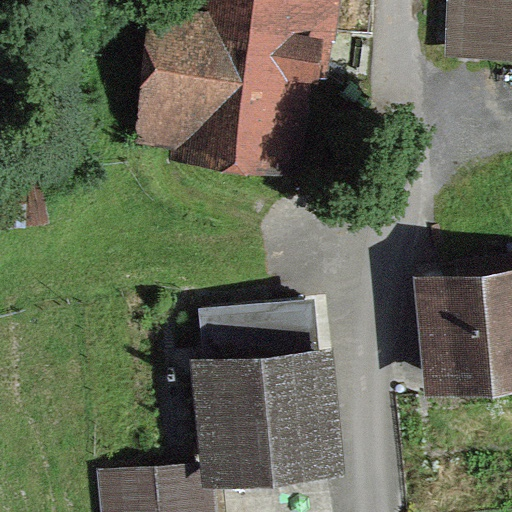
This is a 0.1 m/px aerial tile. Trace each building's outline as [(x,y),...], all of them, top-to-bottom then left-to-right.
[(336,0),(228,0),(225,51),(138,45),(130,166),(324,179),(336,0)] [(511,0),(466,0),(464,57),(511,59),(511,0)] [(511,277),(425,286),(436,404),(511,396),(511,277)] [(301,301),(180,314),(197,476),(319,463),(301,301)] [(198,511),(195,468),(100,476),(103,511),(198,511)]
